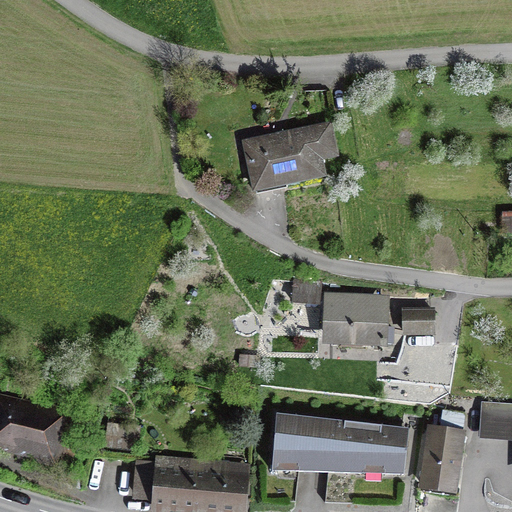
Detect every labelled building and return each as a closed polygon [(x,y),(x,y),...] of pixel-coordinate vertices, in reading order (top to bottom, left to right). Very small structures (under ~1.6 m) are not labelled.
[(329,126),(246,143),(255,189),(322,175),(319,158),(335,155),(329,126)] [(504,232),(511,231),(511,214),(503,215),(504,232)] [(295,280),(293,301),(318,303),(320,283),(295,280)] [(340,338),(340,346),(358,347),(359,342),(392,343),(393,329),(382,328),(383,310),(363,309),(363,297),(331,295),(329,337),(340,338)] [(434,331),(434,311),(404,312),(404,332),(434,331)] [(0,403),(0,440),(59,456),(69,421),(69,411),(55,407),(53,417),(0,403)] [(477,405),(463,405),(463,430),(477,430),(477,405)] [(276,414),(272,471),(403,474),(409,428),(276,414)] [(455,489),(462,435),(430,430),(422,484),(455,489)] [(153,497),(153,503),(242,511),(245,474),(139,469),(137,496),(153,497)]
